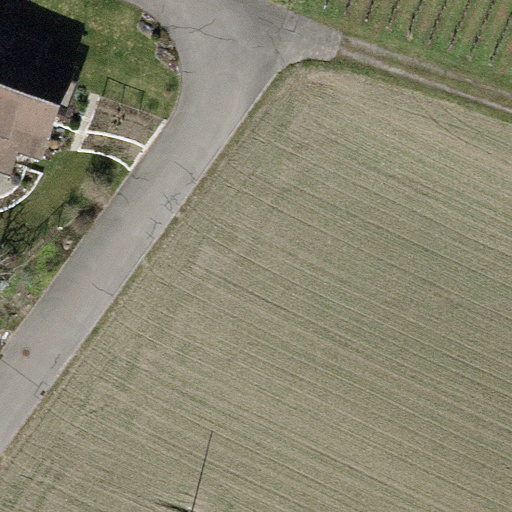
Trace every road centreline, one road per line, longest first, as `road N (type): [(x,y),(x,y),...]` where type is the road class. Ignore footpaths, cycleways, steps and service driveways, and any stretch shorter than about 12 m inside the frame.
road 1 (residential): [(0,408),(272,30)]
road 2 (track): [(511,107),(272,30)]
